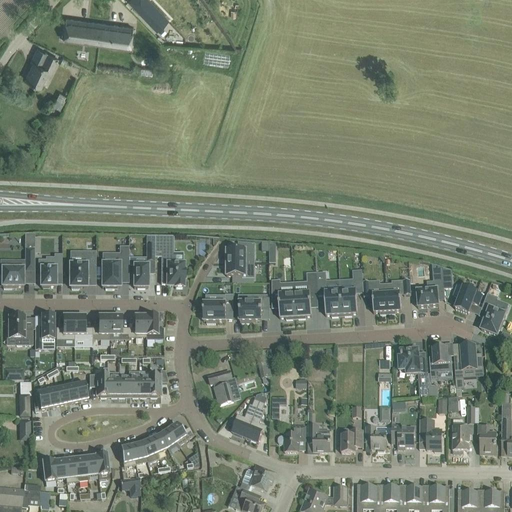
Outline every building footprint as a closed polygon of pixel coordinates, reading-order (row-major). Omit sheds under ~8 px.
[(149,0),(126,0),(157,31),(169,19),(149,0)] [(133,28),(76,20),(66,19),(63,40),(130,49),(133,28)] [(50,75),(53,68),(58,59),(47,54),(41,66),(34,62),(34,63),(35,64),(31,73),(29,72),(25,80),(40,87),(47,73),(50,75)] [(60,93),(52,110),(59,112),(66,96),(60,93)] [(26,263),(26,273),(35,273),(35,236),(26,236),(26,263)] [(185,273),(184,273),(184,266),(173,266),(173,254),(167,254),(167,239),(155,239),(155,258),(161,259),(161,285),(167,285),(167,288),(175,288),(175,290),(183,290),(184,281),(185,281),(185,273)] [(254,265),(254,245),(238,244),(238,252),(226,252),(226,265),(254,265)] [(129,248),(119,248),(119,265),(102,265),(102,289),(105,289),(105,291),(114,291),(114,289),(120,289),(120,272),(129,272),(129,248)] [(96,254),(83,254),(83,266),(70,266),(70,289),(71,289),(71,291),(79,291),(79,289),(87,289),(87,277),(96,277),(96,254)] [(39,262),(39,270),(41,270),(41,289),(42,289),(43,291),(48,291),(50,289),(56,289),(56,277),(62,277),(62,257),(55,257),(55,270),(46,270),(46,262),(39,262)] [(1,263),(1,271),(2,271),(2,289),(4,289),(4,291),(12,291),(12,289),(23,289),(23,284),(23,271),(10,271),(10,263),(1,263)] [(226,265),(226,278),(233,278),(233,285),(254,285),(254,265),(226,265)] [(145,291),(145,289),(148,289),(148,267),(134,267),(134,274),(133,274),(133,283),(134,283),(134,289),(137,289),(137,291),(145,291)] [(356,295),(363,295),(363,283),(362,273),(353,274),(354,292),(340,293),(342,319),(352,318),(352,316),(357,316),(356,295)] [(312,318),(311,298),(317,297),(316,275),(307,276),(308,295),(294,295),(295,321),(305,321),(305,319),(312,318)] [(342,319),(340,293),(326,294),(326,283),(325,275),(316,275),(317,297),(324,297),(326,318),(332,317),(332,319),(342,319)] [(443,276),(443,278),(444,290),(452,290),(451,276),(443,276)] [(438,302),(445,301),(444,290),(443,278),(434,279),(434,284),(427,284),(428,291),(416,292),(417,298),(415,298),(416,307),(418,307),(418,309),(439,308),(438,302)] [(404,297),(411,297),(410,282),(402,282),(404,297)] [(295,321),(294,295),(280,296),(279,283),(272,283),(272,308),(279,308),(280,320),(286,320),(286,322),(295,321)] [(380,317),(387,317),(386,286),(379,287),(380,295),(372,295),(373,315),(380,314),(380,317)] [(400,294),(393,294),(392,286),(386,286),(387,317),(395,316),(395,314),(401,313),(400,294)] [(453,297),(459,300),(455,311),(468,316),(472,305),(478,307),(482,296),(476,294),(463,289),(457,287),(453,297)] [(201,314),(201,320),(203,320),(203,323),(207,323),(207,326),(215,326),(215,323),(226,323),(226,311),(233,311),(233,296),(225,296),(225,304),(225,305),(203,305),(203,314),(201,314)] [(493,311),(497,300),(487,296),(479,318),(485,320),(481,331),(497,337),(505,316),(493,311)] [(269,311),(269,297),(261,297),(261,304),(249,304),(249,298),(239,298),(239,323),(241,323),(241,326),(252,325),(252,323),(261,323),(261,311),(269,311)] [(7,332),(7,339),(9,339),(9,340),(17,340),(17,347),(32,347),(32,332),(24,332),(24,319),(18,319),(18,317),(11,317),(11,319),(9,319),(9,332),(7,332)] [(42,345),(54,345),(54,318),(41,318),(41,330),(35,330),(35,352),(42,352),(42,345)] [(74,342),(74,318),(63,318),(63,330),(56,330),(56,342),(74,342)] [(86,318),(74,318),(74,342),(92,342),(92,337),(92,330),(86,330),(86,318)] [(92,337),(92,342),(110,342),(110,337),(110,318),(99,318),(99,330),(92,330),(92,337)] [(110,337),(110,342),(128,342),(128,340),(128,337),(128,330),(122,330),(122,318),(110,318),(110,337)] [(146,318),(136,318),(135,318),(135,330),(128,330),(128,337),(128,340),(143,340),(146,340),(146,318)] [(158,330),(158,318),(146,318),(146,340),(146,342),(164,342),(165,330),(158,330)] [(455,359),(454,359),(456,391),(464,390),(463,380),(483,379),(482,356),(476,357),(475,348),(461,349),(461,357),(458,358),(459,359),(455,359)] [(418,352),(411,352),(410,350),(400,351),(401,359),(399,359),(399,372),(406,372),(407,377),(426,375),(424,355),(418,355),(418,352)] [(451,358),(447,358),(446,350),(433,351),(434,359),(429,359),(430,380),(438,380),(438,375),(451,374),(452,379),(453,379),(451,358)] [(334,351),(326,351),(326,359),(334,360),(334,351)] [(257,359),(262,380),(272,378),(267,357),(257,359)] [(108,375),(108,370),(103,370),(103,377),(96,377),(96,398),(100,398),(100,400),(108,400),(108,398),(107,398),(107,375),(108,375)] [(16,371),(6,371),(6,383),(16,383),(16,371)] [(168,385),(166,373),(160,373),(160,377),(150,377),(150,398),(149,398),(149,400),(157,400),(157,398),(161,398),(161,385),(168,385)] [(233,404),(227,382),(233,380),(231,373),(209,379),(211,387),(214,386),(215,390),(214,391),(219,408),(233,404)] [(118,400),(118,379),(118,375),(108,375),(107,375),(107,398),(108,398),(111,398),(111,400),(118,400)] [(150,377),(150,375),(139,375),(139,379),(139,400),(146,400),(146,398),(149,398),(150,398),(150,377)] [(378,376),(378,384),(391,384),(391,376),(378,376)] [(129,398),(129,379),(118,379),(118,400),(125,400),(125,398),(129,398)] [(139,400),(139,379),(129,379),(129,398),(132,398),(132,400),(139,400)] [(296,382),(296,391),(307,390),(307,381),(299,381),(299,382),(296,382)] [(85,385),(75,387),(79,404),(89,402),(85,385)] [(79,404),(75,387),(66,389),(69,406),(79,404)] [(437,400),(436,388),(429,389),(429,395),(430,401),(437,400)] [(69,406),(66,389),(56,391),(60,408),(69,406)] [(60,408),(56,391),(47,393),(50,410),(60,408)] [(50,410),(47,393),(37,395),(41,412),(50,410)] [(236,425),(232,434),(241,438),(245,440),(262,398),(263,395),(256,397),(255,402),(252,407),(250,406),(245,419),(237,416),(234,424),(236,425)] [(29,418),(29,398),(20,398),(20,418),(29,418)] [(267,400),(262,398),(245,440),(249,441),(258,445),(262,435),(264,436),(267,428),(259,425),(265,412),(262,412),(267,400)] [(448,399),(448,413),(458,413),(458,398),(448,399)] [(272,399),(272,421),(279,421),(280,407),(287,407),(287,400),(280,399),(272,399)] [(446,416),(446,402),(438,402),(438,415),(446,416)] [(395,414),(407,413),(407,403),(394,403),(395,414)] [(380,408),(379,424),(390,424),(391,408),(380,408)] [(361,420),(361,410),(353,410),(352,420),(361,420)] [(433,433),(433,426),(433,422),(420,421),(420,426),(419,441),(427,441),(427,452),(441,452),(441,433),(433,433)] [(20,440),(30,440),(30,422),(20,422),(20,440)] [(469,453),(469,443),(469,429),(462,429),(462,422),(453,422),(453,452),(469,453)] [(511,441),(511,424),(502,423),(501,440),(501,450),(502,450),(502,449),(508,449),(508,457),(511,457),(511,441)] [(189,429),(183,433),(176,425),(176,426),(169,431),(169,430),(168,431),(177,444),(176,445),(178,448),(193,438),(189,429)] [(318,427),(312,427),(308,427),(308,436),(307,446),(308,446),(308,443),(313,444),(313,455),(319,455),(330,455),(330,445),(330,439),(329,439),(329,432),(318,432),(318,427)] [(489,435),(489,427),(475,427),(474,442),(475,442),(475,440),(480,440),(480,457),(488,457),(488,455),(495,455),(495,457),(496,457),(496,435),(489,435)] [(305,443),(306,439),(306,428),(290,428),(290,437),(285,436),(285,438),(281,438),(279,439),(278,441),(278,444),(279,446),(281,447),(285,447),(285,454),(299,455),(299,443),(305,443)] [(414,429),(403,429),(403,428),(392,428),(391,446),(398,446),(398,450),(414,450),(414,433),(414,429)] [(366,438),(366,444),(372,445),(371,452),(378,452),(378,454),(384,454),(384,452),(386,452),(386,442),(386,436),(386,429),(377,429),(366,429),(366,438)] [(176,445),(177,444),(168,431),(167,432),(166,432),(159,437),(167,451),(176,445)] [(364,433),(350,433),(348,431),(342,431),(342,437),(341,455),(355,455),(356,450),(363,450),(364,433)] [(166,451),(167,451),(159,437),(158,437),(151,441),(151,440),(150,441),(156,456),(157,455),(166,451)] [(156,456),(150,441),(149,442),(141,445),(146,460),(147,464),(148,466),(159,461),(157,455),(156,456)] [(146,460),(141,445),(132,447),(131,447),(135,463),(136,467),(147,464),(146,460)] [(135,463),(131,447),(130,448),(129,448),(121,450),(124,470),(136,467),(135,463)] [(107,456),(96,458),(99,482),(110,481),(107,456)] [(99,482),(96,458),(96,459),(86,460),(88,483),(89,483),(88,478),(98,477),(99,482)] [(88,483),(86,460),(75,461),(78,484),(88,483)] [(78,484),(75,461),(64,462),(67,485),(78,484)] [(67,485),(64,462),(54,464),(54,463),(53,463),(56,483),(56,482),(66,481),(66,485),(67,485)] [(56,483),(53,463),(43,464),(45,484),(56,483)] [(276,475),(270,473),(256,467),(253,473),(249,472),(246,473),(240,489),(243,491),(248,493),(250,488),(266,494),(269,487),(271,488),(276,475)] [(140,491),(141,490),(139,480),(120,483),(122,493),(129,492),(131,499),(141,498),(140,491)] [(243,491),(240,489),(236,488),(235,492),(242,494),(235,511),(238,511),(261,511),(264,505),(251,500),(253,495),(250,494),(248,493),(243,491)] [(357,499),(357,511),(363,511),(369,511),(369,488),(361,488),(361,490),(357,489),(357,499)] [(369,488),(369,511),(375,511),(374,511),(380,511),(380,490),(377,490),(377,489),(369,488)] [(380,490),(380,511),(386,511),(392,511),(392,489),(384,489),(384,490),(380,490)] [(392,489),(392,511),(397,511),(402,511),(403,490),(400,490),(400,489),(392,489)] [(403,490),(402,511),(414,511),(415,489),(407,489),(407,490),(403,490)] [(415,489),(414,511),(425,511),(426,490),(422,490),(422,489),(415,489)] [(426,490),(425,511),(437,511),(437,489),(430,489),(430,490),(426,490)] [(437,489),(437,511),(448,511),(449,501),(449,491),(445,491),(445,489),(437,489)] [(20,511),(21,510),(22,492),(0,490),(0,511),(20,511)] [(347,500),(347,490),(334,490),(334,500),(328,500),(328,499),(310,492),(301,511),(322,511),(325,507),(334,507),(334,508),(347,508),(347,500)] [(40,502),(39,494),(22,492),(21,510),(28,510),(28,501),(40,502)] [(469,511),(470,494),(462,494),(462,495),(458,495),(457,511),(469,511)] [(480,511),(481,495),(477,495),(478,494),(470,494),(469,511),(480,511)] [(492,511),(493,494),(485,494),(485,495),(481,495),(480,511),(492,511)] [(504,511),(504,505),(504,495),(500,495),(500,494),(493,494),(492,511),(504,511)]
